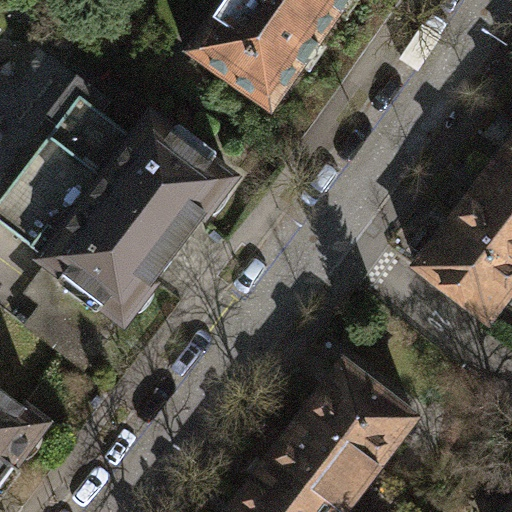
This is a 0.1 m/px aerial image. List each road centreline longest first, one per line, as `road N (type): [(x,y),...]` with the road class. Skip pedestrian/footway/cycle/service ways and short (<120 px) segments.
road 1 (residential): [(313,227),(96,511)]
road 2 (residential): [(475,0),(313,227)]
road 3 (residential): [(313,227),(511,373)]
